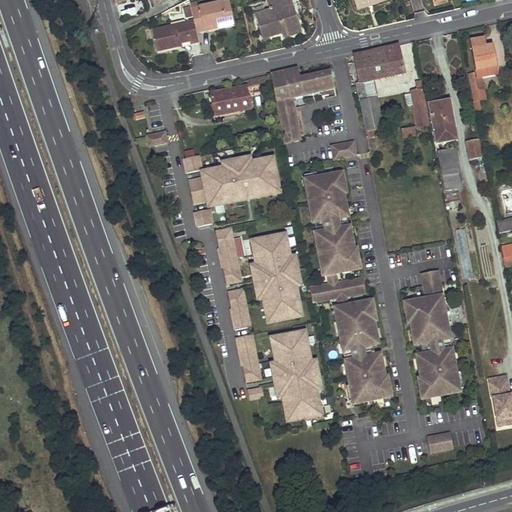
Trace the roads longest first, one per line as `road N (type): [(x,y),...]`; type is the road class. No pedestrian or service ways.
road 1 (motorway): [(195,511),(10,0)]
road 2 (motorway): [(0,90),(152,511)]
road 3 (unclassified): [(511,9),(191,81),(138,83)]
road 4 (unknown): [(336,48),(350,61),(361,98),(397,277)]
road 5 (unknown): [(397,277),(426,422),(420,438),(357,460)]
